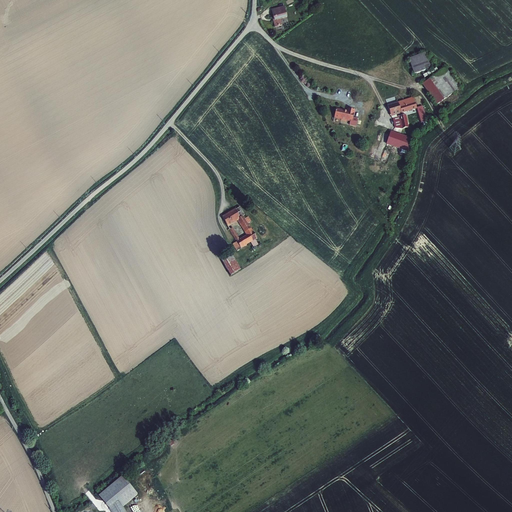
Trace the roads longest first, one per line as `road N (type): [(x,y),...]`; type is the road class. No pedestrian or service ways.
road 1 (unclassified): [(254,0),(248,27),(141,154),(0,280)]
road 2 (unclassified): [(54,511),(0,399)]
